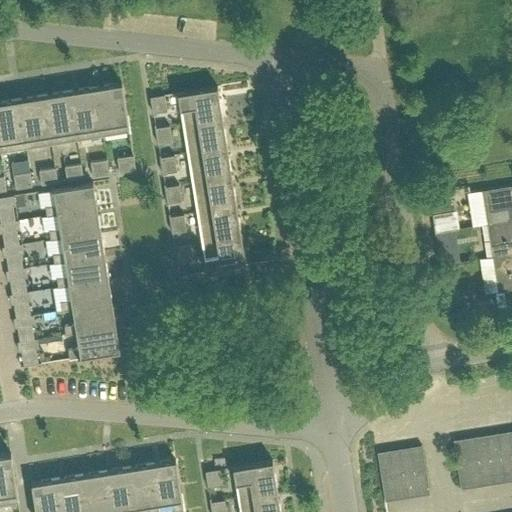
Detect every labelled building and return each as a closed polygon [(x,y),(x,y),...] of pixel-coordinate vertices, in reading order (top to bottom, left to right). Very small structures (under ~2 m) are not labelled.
[(95,85),(103,134),(129,130),(122,81),(95,85)] [(77,138),(103,134),(95,85),(69,89),(77,138)] [(182,122),(222,115),(217,85),(177,91),(182,122)] [(51,142),(77,138),(69,89),(44,93),(51,142)] [(26,147),(51,142),(44,93),(18,98),(26,147)] [(152,112),(167,109),(164,93),(150,95),(152,112)] [(0,150),(0,151),(26,147),(18,98),(0,100),(0,150)] [(187,151),(227,145),(222,115),(182,122),(187,151)] [(157,142),(172,140),(169,124),(155,126),(157,142)] [(192,181),(231,175),(227,145),(187,151),(192,181)] [(162,172),(176,170),(174,153),(160,156),(162,172)] [(119,170),(135,168),(135,167),(133,154),(132,154),(117,156),(119,170)] [(93,175),(109,172),(107,158),(90,160),(93,175)] [(67,179),(83,176),(81,162),(65,165),(67,179)] [(41,183),(58,180),(55,166),(39,169),(41,183)] [(16,187),(32,184),(30,170),(13,173),(16,187)] [(197,211),(236,204),(231,175),(192,181),(197,211)] [(56,204),(45,205),(47,215),(58,213),(57,212),(97,206),(93,181),(53,187),(54,188),(56,204)] [(167,202),(181,199),(179,183),(164,185),(167,202)] [(511,183),(482,188),(487,222),(511,218),(511,183)] [(0,205),(15,203),(14,194),(0,195),(0,205)] [(201,240),(241,234),(236,204),(197,211),(201,240)] [(60,227),(49,229),(51,238),(61,237),(61,236),(101,229),(97,206),(57,212),(58,213),(60,227)] [(172,231),(186,229),(183,213),(169,215),(172,231)] [(511,218),(487,222),(493,255),(511,252),(511,218)] [(18,219),(0,221),(0,231),(19,228),(18,219)] [(105,253),(101,229),(61,236),(61,237),(63,251),(53,253),(54,262),(65,260),(65,259),(105,253)] [(241,234),(201,240),(206,271),(246,264),(241,234)] [(22,242),(2,245),(3,255),(23,252),(22,242)] [(176,261),(191,259),(188,242),(174,245),(176,261)] [(511,252),(493,255),(498,289),(511,287),(511,286),(511,252)] [(57,276),(58,286),(69,284),(69,283),(108,277),(105,253),(65,259),(65,260),(67,275),(57,276)] [(25,266),(6,269),(7,279),(27,275),(25,266)] [(60,300),(62,309),(72,308),(72,307),(112,301),(108,277),(69,283),(69,284),(71,298),(60,300)] [(29,290),(9,293),(11,302),(31,299),(29,290)] [(64,324),(66,333),(76,331),(116,324),(112,301),(72,307),(72,308),(75,322),(64,324)] [(35,323),(33,313),(13,316),(15,326),(35,323)] [(69,356),(69,357),(120,349),(116,324),(76,331),(78,346),(68,347),(69,356)] [(38,347),(37,337),(17,340),(19,350),(38,347)] [(500,456),(511,455),(508,431),(497,432),(500,456)] [(490,458),(500,456),(497,432),(486,434),(490,458)] [(479,460),(490,458),(486,434),(475,436),(479,460)] [(468,462),(479,460),(475,436),(464,437),(468,462)] [(457,463),(468,462),(464,437),(453,439),(457,463)] [(414,470),(425,468),(421,444),(410,446),(414,470)] [(403,472),(414,470),(410,446),(399,448),(403,472)] [(392,473),(403,472),(399,448),(388,449),(392,473)] [(381,475),(392,473),(388,449),(378,451),(377,451),(381,475)] [(0,453),(0,503),(19,501),(11,452),(0,453)] [(504,480),(511,479),(511,458),(511,455),(500,456),(504,480)] [(493,482),(504,480),(500,456),(490,458),(493,482)] [(157,501),(158,501),(172,499),(174,510),(183,508),(179,483),(175,458),(151,462),(157,501)] [(483,484),(493,482),(490,458),(479,460),(483,484)] [(237,496),(277,489),(272,459),(233,465),(237,496)] [(472,486),(483,484),(479,460),(468,462),(472,486)] [(159,511),(158,501),(157,501),(151,462),(127,466),(133,505),(134,505),(148,503),(149,511),(159,511)] [(460,487),(472,486),(468,462),(457,463),(460,487)] [(135,511),(134,505),(133,505),(127,466),(103,469),(110,509),(125,507),(125,511),(135,511)] [(208,486),(222,484),(219,467),(212,469),(205,470),(208,486)] [(414,470),(418,494),(429,492),(425,468),(414,470)] [(110,511),(110,509),(103,469),(79,473),(85,511),(91,511),(101,510),(101,511),(110,511)] [(407,496),(418,494),(414,470),(403,472),(407,496)] [(396,497),(407,496),(403,472),(392,473),(396,497)] [(85,511),(79,473),(56,477),(61,511),(85,511)] [(385,499),(396,497),(392,473),(381,475),(385,499)] [(61,511),(56,477),(31,481),(36,511),(61,511)] [(240,511),(280,511),(277,489),(237,496),(240,511)] [(211,511),(226,511),(224,498),(210,500),(211,511)]
